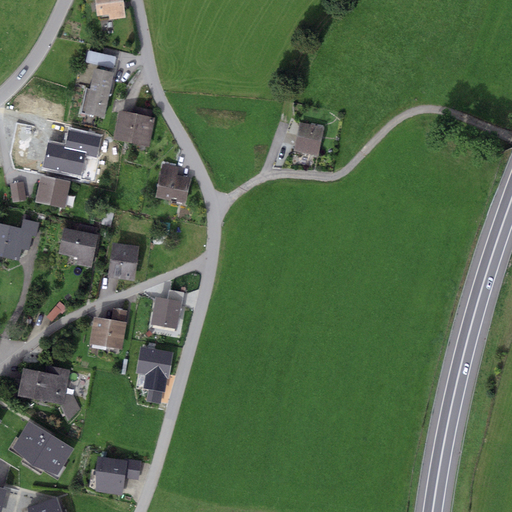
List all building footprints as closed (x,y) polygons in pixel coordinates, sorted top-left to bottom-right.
[(122,0),(94,0),(97,16),(109,14),(109,20),(125,18),(122,0)] [(116,56),(89,50),(86,62),(113,68),(116,56)] [(89,89),(86,88),(81,112),(104,117),(114,72),(94,68),(89,89)] [(135,114),(119,111),(113,139),(149,147),(155,118),(151,117),(153,110),(136,107),(135,114)] [(323,128),(299,124),(294,152),(318,157),(323,128)] [(48,142),(44,163),(81,172),(86,152),(96,154),(100,136),(66,128),(62,145),(48,142)] [(179,167),(163,164),(155,198),(185,204),(191,178),(177,175),(179,167)] [(70,181),(42,175),(36,202),(65,208),(70,181)] [(24,182),(9,184),(11,202),(25,200),(24,182)] [(21,228),(0,223),(0,256),(18,261),(21,248),(29,250),(32,236),(36,237),(40,223),(23,219),(21,228)] [(77,230),(64,227),(59,253),(79,257),(77,265),(91,267),(98,228),(79,224),(77,230)] [(139,246),(112,243),(108,278),(134,281),(139,246)] [(170,290),(168,300),(181,303),(183,303),(185,293),(170,290)] [(168,300),(156,298),(152,324),(176,329),(181,303),(168,300)] [(59,302),(47,316),(52,321),(60,312),(62,314),(67,308),(59,302)] [(113,308),(111,319),(125,322),(127,310),(113,308)] [(111,319),(94,317),(90,344),(121,349),(125,322),(111,319)] [(171,357),(137,349),(131,371),(140,374),(137,385),(142,387),(140,397),(152,400),(154,391),(157,392),(160,381),(164,382),(171,357)] [(46,372),(24,369),(20,396),(58,402),(65,417),(79,410),(71,395),(63,394),(67,370),(47,367),(46,372)] [(29,422),(14,446),(26,454),(22,459),(42,471),(44,467),(57,474),(73,449),(29,422)] [(127,461),(98,457),(94,490),(122,494),(124,478),(127,461)] [(127,459),(127,461),(124,478),(138,480),(141,461),(127,459)] [(61,511),(57,498),(28,508),(29,511),(61,511)]
